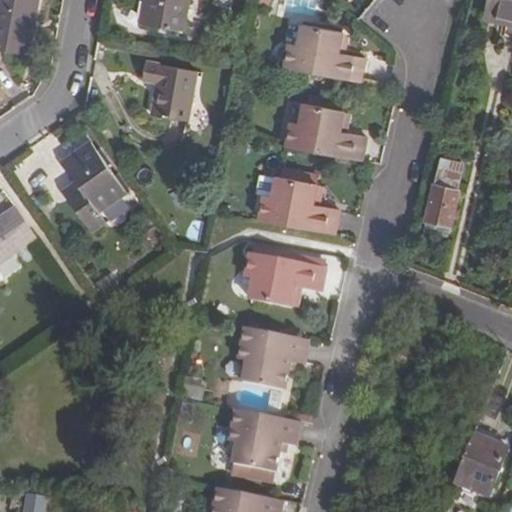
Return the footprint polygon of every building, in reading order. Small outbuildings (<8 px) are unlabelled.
[(34,0),(0,0),(0,50),(26,54),(34,0)] [(181,30),(186,0),(144,0),(140,23),(181,30)] [(511,0),(486,0),(484,11),(511,17),(511,0)] [(511,17),(484,11),(482,18),(511,24),(511,17)] [(336,53),(340,32),(300,24),(296,46),(291,68),(361,82),(366,58),(343,54),(336,53)] [(336,53),(343,54),(348,33),(340,32),(336,53)] [(291,68),(296,46),(287,44),(283,66),(291,68)] [(193,71),(144,63),(141,80),(156,83),(150,112),(185,118),(193,71)] [(309,104),(334,109),(336,100),(311,95),(309,104)] [(339,132),(343,111),(334,109),(309,104),(303,103),(299,124),(294,148),(361,161),(365,137),(347,133),(339,132)] [(339,132),(347,133),(350,112),(343,111),(339,132)] [(294,148),(299,124),(290,121),(286,146),(294,148)] [(80,189),(67,199),(90,232),(102,223),(94,212),(124,190),(88,140),(60,160),(75,182),(80,189)] [(432,182),(457,188),(462,165),(437,159),(432,182)] [(283,176),(314,182),(316,174),(284,168),(283,176)] [(262,174),(258,193),(264,194),(275,196),(270,221),(336,234),(340,208),(321,205),(314,203),(317,183),(314,182),(283,176),(279,175),(278,177),(262,174)] [(61,192),(67,199),(80,189),(75,182),(61,192)] [(449,225),(457,188),(432,182),(424,219),(449,225)] [(314,203),(321,205),(325,184),(317,183),(314,203)] [(270,221),(275,196),(264,194),(260,219),(270,221)] [(0,260),(35,236),(14,207),(0,216),(0,260)] [(447,236),(449,225),(424,219),(422,229),(447,236)] [(404,258),(408,240),(396,237),(392,254),(404,258)] [(255,269),(320,281),(321,276),(257,261),(255,269)] [(251,293),(255,269),(245,266),(240,291),(251,293)] [(320,281),(255,269),(251,293),(246,312),(285,320),(289,301),(296,302),(315,306),(320,281)] [(292,322),(296,302),(289,301),(285,320),(292,322)] [(289,362),(297,363),(303,364),(308,340),(245,327),(241,346),(250,348),(247,362),(243,382),(284,389),(288,369),(289,362)] [(372,349),(382,352),(384,338),(375,336),(372,349)] [(250,348),(241,346),(238,360),(247,362),(250,348)] [(383,385),(402,389),(408,366),(388,361),(383,385)] [(296,371),(297,363),(289,362),(288,369),(296,371)] [(279,443),(286,445),(294,446),(298,422),(290,420),(234,410),(230,428),(238,430),(236,442),(232,464),(274,472),(277,453),(279,443)] [(291,413),(290,420),(298,422),(309,425),(311,418),(291,413)] [(228,440),(236,442),(238,430),(230,428),(228,440)] [(472,431),(452,481),(489,497),(507,449),(494,443),(495,440),(472,431)] [(285,454),(286,445),(279,443),(277,453),(285,454)] [(272,482),(274,472),(232,464),(230,474),(272,482)] [(280,511),(283,499),(217,486),(214,503),(222,505),(220,511),(280,511)] [(30,495),(28,511),(48,511),(51,497),(30,495)] [(211,511),(220,511),(222,505),(214,503),(211,511)]
